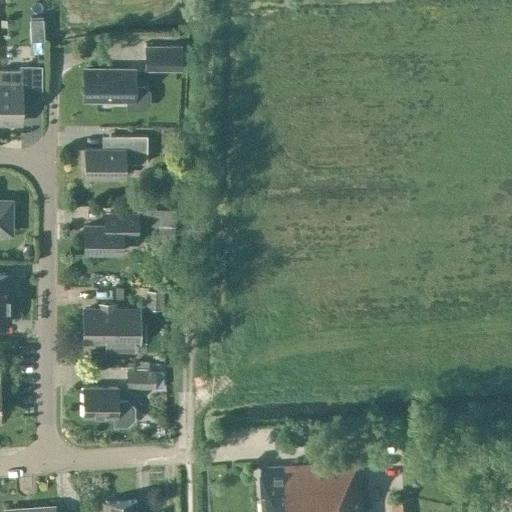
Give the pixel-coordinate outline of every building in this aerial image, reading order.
[(28,18),(29,38),(43,37),(42,18),(28,18)] [(145,45),(145,69),(180,69),(180,45),(145,45)] [(0,121),(21,121),(21,108),(42,97),(42,65),(20,65),(20,69),(0,68),(0,121)] [(147,102),(147,91),(143,86),(132,86),(132,69),(84,69),(84,99),(127,99),(127,107),(143,107),(147,102)] [(103,135),(103,148),(84,148),(84,175),(124,175),(124,162),(145,162),(146,135),(103,135)] [(0,231),(9,231),(9,200),(0,200),(0,231)] [(103,213),(103,225),(83,225),(83,251),(121,251),(121,235),(136,235),(136,213),(103,213)] [(28,256),(31,252),(28,248),(23,247),(20,251),(23,256),(28,256)] [(0,272),(0,297),(9,297),(9,273),(0,272)] [(146,308),(164,309),(165,291),(147,290),(146,308)] [(0,297),(0,322),(8,322),(9,297),(0,297)] [(99,302),(99,309),(83,309),(83,340),(137,340),(137,309),(116,309),(116,302),(99,302)] [(106,351),(90,351),(90,364),(106,364),(106,351)] [(162,387),(162,371),(126,371),(126,387),(162,387)] [(116,387),(82,387),(82,415),(116,415),(116,426),(128,426),(135,419),(135,406),(128,399),(116,399),(116,387)] [(361,511),(360,479),(356,479),(355,460),(260,466),(262,511),(361,511)] [(391,499),(391,511),(413,511),(413,498),(391,499)] [(141,511),(141,499),(104,502),(105,511),(141,511)]
